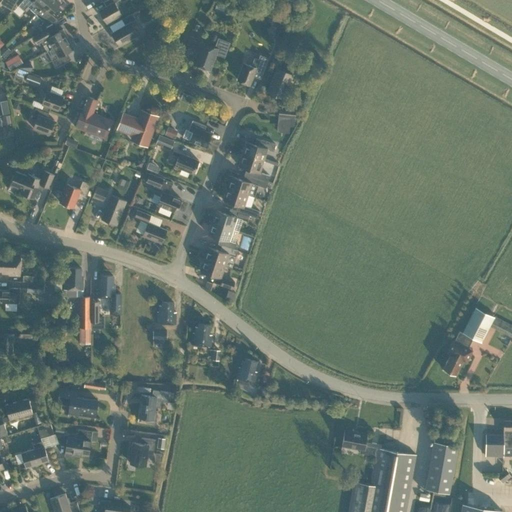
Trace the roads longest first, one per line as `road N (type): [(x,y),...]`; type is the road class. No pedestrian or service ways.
road 1 (tertiary): [(511,399),(405,398),(344,387),(294,364),(172,276)]
road 2 (residential): [(172,276),(235,107),(227,94),(94,48)]
road 3 (tertiary): [(172,276),(0,223)]
road 4 (residential): [(118,413),(106,475),(0,500)]
road 5 (secondary): [(511,79),(377,0)]
